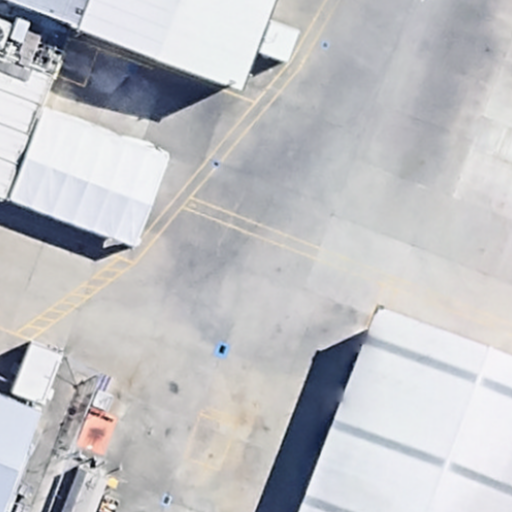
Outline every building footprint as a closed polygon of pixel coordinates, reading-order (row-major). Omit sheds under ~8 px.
[(0,0),(0,212),(145,263),(181,158),(71,120),(103,26),(253,77),(280,0),(0,0)] [(511,19),(468,149),(511,164),(511,19)] [(511,511),(511,336),(389,289),(300,511),(511,511)] [(7,511),(44,416),(0,399),(0,511),(7,511)] [(100,511),(111,489),(74,472),(56,511),(100,511)]
